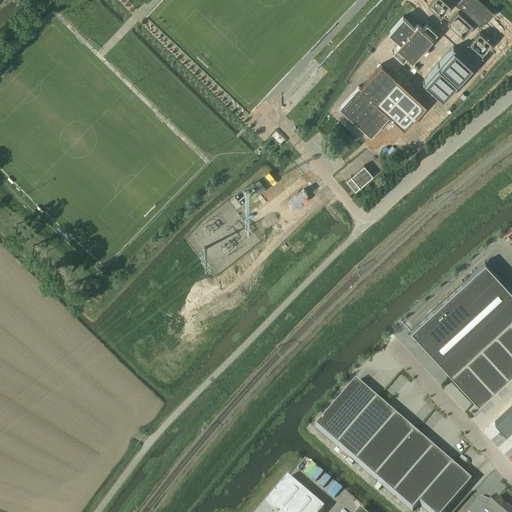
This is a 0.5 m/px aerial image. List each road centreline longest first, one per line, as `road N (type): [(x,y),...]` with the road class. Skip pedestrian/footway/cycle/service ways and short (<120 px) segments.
road 1 (unclassified): [(365,224),(511,98)]
road 2 (unclassified): [(511,478),(392,346)]
